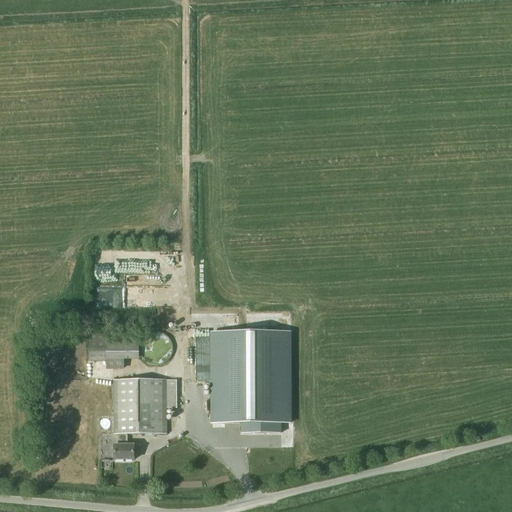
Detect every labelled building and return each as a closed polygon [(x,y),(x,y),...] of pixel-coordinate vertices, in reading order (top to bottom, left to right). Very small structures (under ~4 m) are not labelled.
[(95,288),(95,306),(127,306),(127,300),(135,300),(135,303),(141,303),(141,291),(162,291),(162,274),(142,274),(143,265),(133,265),(132,274),(126,274),(126,288),(95,288)] [(289,333),(212,333),(212,424),(242,424),(242,434),(281,434),(281,424),(290,424),(289,333)] [(139,335),(89,334),(89,363),(106,362),(106,371),(124,370),(124,361),(139,361),(139,335)] [(117,435),(117,446),(128,446),(128,435),(167,435),(167,409),(177,409),(177,381),(167,381),(167,380),(113,381),(114,435),(117,435)] [(134,446),(128,446),(117,446),(114,446),(114,461),(134,461),(134,446)]
